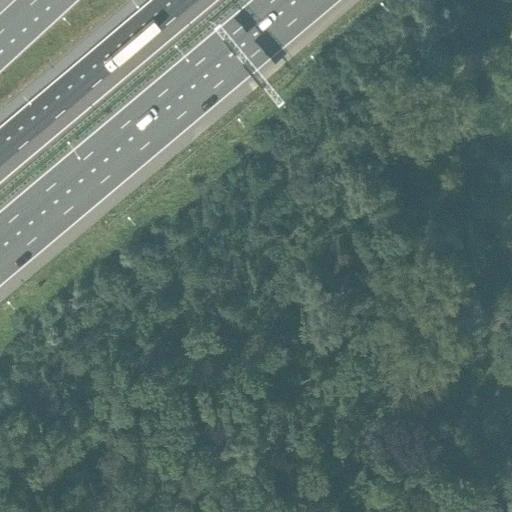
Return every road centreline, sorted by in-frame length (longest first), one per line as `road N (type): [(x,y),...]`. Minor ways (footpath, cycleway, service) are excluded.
road 1 (motorway): [(0,248),(295,0)]
road 2 (motorway): [(193,0),(0,163)]
